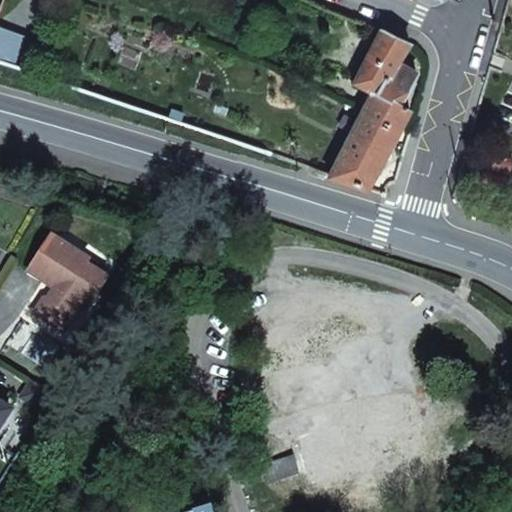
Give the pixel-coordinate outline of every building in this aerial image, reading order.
[(372,91),(362,112),(400,129),(410,110),(399,105),(417,72),(399,63),(410,44),(381,31),(354,82),(372,91)] [(362,112),(329,177),(367,189),(400,129),(362,112)] [(88,260),(51,236),(28,271),(56,289),(58,297),(44,300),(49,323),(72,318),(80,306),(87,310),(107,279),(85,265),(88,260)] [(110,274),(88,260),(85,265),(107,279),(110,274)] [(49,323),(44,300),(35,313),(49,323)] [(49,323),(63,331),(72,318),(49,323)] [(0,428),(10,412),(0,405),(0,428)]
